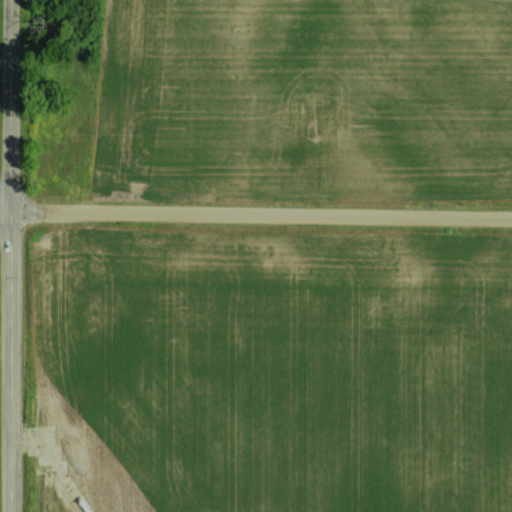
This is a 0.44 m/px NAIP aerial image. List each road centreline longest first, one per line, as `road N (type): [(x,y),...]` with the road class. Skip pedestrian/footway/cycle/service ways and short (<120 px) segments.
road 1 (residential): [(511,215),(0,206)]
road 2 (tertiary): [(12,0),(13,511)]
